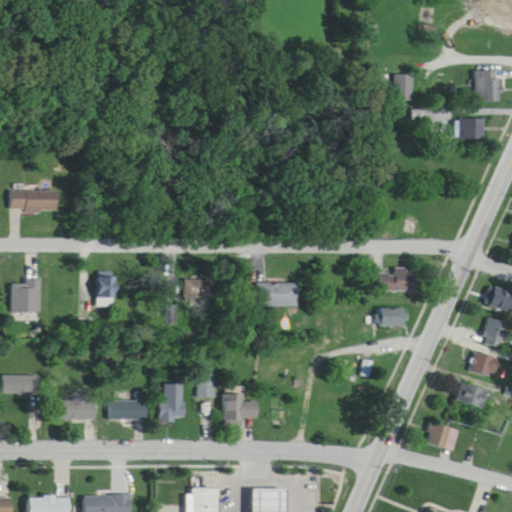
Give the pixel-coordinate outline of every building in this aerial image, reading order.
[(511,15),(511,0),(489,0),(488,14),(511,15)] [(452,10),(439,10),(439,25),(452,25),(452,10)] [(499,60),(471,59),(471,86),(499,87),(499,60)] [(476,71),(476,102),(505,102),(505,71),(476,71)] [(414,75),(396,75),(396,102),(414,102),(414,75)] [(483,104),(454,104),(454,126),(483,126),(483,104)] [(486,119),(461,119),(461,138),(486,138),(486,119)] [(10,191),(10,211),(57,212),(57,191),(10,191)] [(412,258),(376,256),(375,277),(411,278),(412,258)] [(251,268),(296,269),(295,294),(251,293),(251,268)] [(380,291),(418,291),(418,269),(396,269),(396,277),(380,277),(380,291)] [(116,276),(97,276),(97,308),(116,308),(116,276)] [(14,314),(42,314),(42,279),(26,279),(26,285),(14,285),(14,314)] [(212,303),(212,280),(184,280),(184,303),(212,303)] [(297,284),(255,284),(255,307),(297,307),(297,284)] [(486,305),(511,314),(511,293),(492,286),(486,305)] [(404,295),(375,295),(375,312),(403,313),(404,295)] [(407,308),(379,308),(379,326),(407,326),(407,308)] [(482,343),(505,350),(511,324),(490,318),(482,343)] [(471,371),(493,378),(500,358),(477,351),(471,371)] [(194,358),(213,358),(212,383),(193,382),(194,358)] [(0,360),(0,378),(36,379),(37,360),(0,360)] [(152,391),(152,407),(181,408),(182,371),(161,371),(160,391),(152,391)] [(198,397),(215,397),(215,374),(198,374),(198,397)] [(3,375),(3,395),(40,395),(40,375),(3,375)] [(56,385),(71,385),(71,378),(83,378),(83,384),(93,385),(92,405),(56,405),(56,385)] [(103,385),(102,407),(142,409),(143,380),(134,379),(133,386),(103,385)] [(217,380),(240,381),(240,386),(255,386),(255,405),(217,405),(217,380)] [(483,410),(490,392),(462,381),(455,399),(483,410)] [(97,419),(97,394),(61,394),(61,419),(97,419)] [(147,419),(147,395),(110,394),(110,419),(147,419)] [(349,431),(359,416),(330,397),(321,411),(333,418),(331,420),(349,431)] [(460,431),(432,422),(425,443),(453,452),(460,431)] [(216,511),(216,473),(185,474),(185,511),(216,511)] [(130,478),(83,478),(83,504),(130,504),(130,478)] [(70,481),(27,482),(28,505),(70,504),(70,481)] [(14,504),(0,504),(0,484),(14,484),(14,504)]
